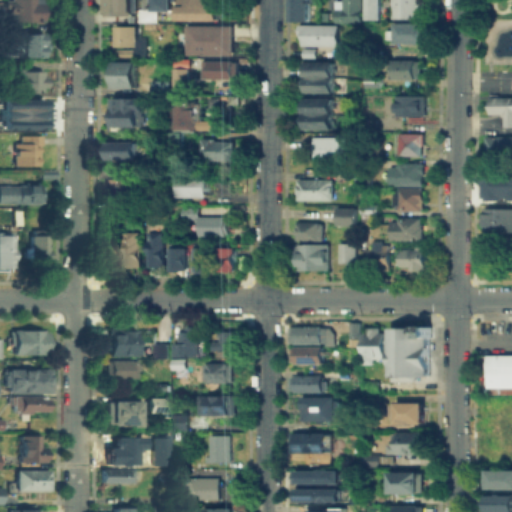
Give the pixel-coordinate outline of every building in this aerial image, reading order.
[(39,0),(39,21),(8,21),(8,0),(39,0)] [(103,12),(103,0),(130,0),(130,12),(103,12)] [(170,0),(170,11),(158,11),(158,20),(141,20),(141,0),(170,0)] [(175,16),(175,0),(213,0),(213,3),(216,3),(216,16),(175,16)] [(289,22),(289,0),(307,0),(307,22),(289,22)] [(341,0),(360,0),(360,21),(341,21),(341,0)] [(378,19),(378,0),(364,0),(364,19),(378,19)] [(421,0),(421,16),(392,16),(392,0),(421,0)] [(185,23),(232,22),(232,52),(185,53),(185,23)] [(427,23),(427,43),(392,43),(392,23),(427,23)] [(337,34),(337,46),(301,46),(301,34),(296,34),(296,24),(337,24),(337,34)] [(138,44),(110,44),(110,27),(138,27),(138,44)] [(18,57),(18,34),(40,34),(40,57),(18,57)] [(110,48),(138,48),(138,57),(110,57),(110,48)] [(300,57),(300,48),(313,48),(313,58),(300,57)] [(173,90),(173,60),(190,60),(189,90),(173,90)] [(387,61),(421,61),(421,78),(387,78),(387,61)] [(237,62),(236,78),(202,78),(202,62),(237,62)] [(138,63),(138,88),(110,87),(111,63),(138,63)] [(305,63),(331,63),(331,91),(305,90),(305,63)] [(43,72),(43,91),(15,91),(15,72),(43,72)] [(378,77),(378,86),(364,86),(364,77),(378,77)] [(149,94),(149,81),(170,81),(170,95),(149,94)] [(226,95),(208,96),(208,108),(227,108),(226,95)] [(511,95),(488,95),(488,113),(503,113),(503,124),(511,124),(511,95)] [(422,97),(422,116),(395,116),(395,96),(422,97)] [(0,113),(40,113),(40,98),(0,98),(0,113)] [(142,98),(142,125),(114,125),(114,98),(142,98)] [(332,100),(332,128),(304,128),(305,100),(332,100)] [(196,130),(174,130),(174,103),(202,103),(202,123),(196,123),(196,130)] [(0,127),(40,127),(40,113),(0,113),(0,127)] [(203,131),(203,121),(216,121),(216,131),(203,131)] [(31,164),(10,164),(10,141),(15,141),(16,133),(37,133),(37,145),(31,145),(31,164)] [(395,133),(421,133),(421,155),(395,155),(395,133)] [(486,136),(511,136),(511,157),(486,157),(486,136)] [(357,137),(357,160),(307,160),(307,137),(357,137)] [(203,141),(235,141),(235,159),(203,159),(203,141)] [(137,143),(136,157),(111,157),(111,143),(137,143)] [(388,185),(388,164),(423,164),(423,210),(394,210),(394,185),(388,185)] [(182,176),(210,177),(210,196),(182,195),(182,176)] [(109,196),(109,178),(135,178),(135,196),(109,196)] [(332,180),(332,200),(299,200),(299,180),(332,180)] [(0,184),(39,185),(39,203),(0,203),(0,184)] [(185,218),(185,207),(200,207),(200,218),(185,218)] [(355,208),(354,225),(337,225),(337,208),(355,208)] [(511,232),(482,232),(482,208),(511,208),(511,232)] [(201,237),(201,217),(226,217),(226,237),(201,237)] [(395,239),(390,238),(390,223),(395,223),(395,217),(422,217),(421,239),(395,239)] [(322,223),(322,239),(297,239),(297,223),(322,223)] [(124,230),(140,230),(139,266),(124,266),(124,230)] [(0,233),(9,234),(9,266),(0,266),(0,233)] [(164,233),(164,266),(149,266),(149,233),(164,233)] [(26,264),(27,234),(45,234),(45,264),(26,264)] [(511,237),(511,259),(501,259),(501,237),(511,237)] [(390,243),(389,269),(367,268),(367,243),(390,243)] [(294,244),(327,244),(327,270),(294,270),(294,244)] [(355,245),(355,263),(340,262),(340,245),(355,245)] [(196,248),(210,248),(210,270),(196,270),(196,248)] [(172,249),(185,249),(185,270),(172,270),(172,249)] [(233,249),(233,270),(221,270),(221,249),(233,249)] [(400,249),(422,249),(422,269),(400,268),(400,249)] [(349,323),(357,323),(356,339),(349,339),(349,323)] [(196,354),(170,354),(170,341),(175,341),(175,332),(183,332),(183,326),(196,326),(196,354)] [(390,377),(390,326),(429,327),(428,377),(390,377)] [(294,343),(294,327),(324,327),(324,343),(294,343)] [(132,328),(132,340),(138,340),(137,356),(107,356),(107,328),(132,328)] [(383,329),(383,361),(363,361),(363,328),(383,329)] [(8,354),(8,330),(45,330),(45,354),(8,354)] [(222,350),(213,350),(213,338),(222,338),(222,330),(237,330),(237,350),(222,350)] [(165,344),(165,358),(153,358),(153,344),(165,344)] [(291,364),(291,348),(322,348),(322,364),(291,364)] [(491,356),(511,356),(511,391),(491,391),(491,356)] [(184,368),(169,368),(169,357),(184,357),(184,368)] [(136,362),(136,378),(106,378),(106,362),(136,362)] [(232,364),(231,383),(203,383),(204,364),(232,364)] [(48,388),(48,392),(8,392),(8,388),(2,388),(2,369),(48,369),(48,388)] [(323,376),(323,392),(289,392),(289,376),(323,376)] [(362,382),(376,382),(376,390),(362,390),(362,382)] [(167,396),(166,411),(143,411),(143,396),(167,396)] [(235,396),(235,414),(199,413),(199,396),(235,396)] [(8,397),(42,397),(42,411),(8,411),(8,397)] [(301,398),(337,398),(337,421),(301,420),(301,398)] [(395,423),(395,402),(423,402),(423,423),(395,423)] [(104,403),(139,403),(139,424),(103,424),(104,403)] [(171,415),(185,415),(185,429),(171,429),(171,415)] [(153,445),(153,432),(170,432),(170,445),(153,445)] [(395,454),(395,432),(422,432),(421,454),(395,454)] [(331,435),(331,452),(290,452),(290,434),(331,435)] [(229,436),(229,461),(209,461),(209,436),(229,436)] [(18,437),(39,437),(39,448),(43,448),(43,460),(18,460),(18,437)] [(106,448),(144,448),(144,463),(106,463),(106,448)] [(363,466),(363,452),(379,452),(379,467),(363,466)] [(338,482),(294,482),(294,469),(338,469),(338,482)] [(511,487),(485,487),(485,469),(511,469),(511,487)] [(101,470),(130,470),(130,483),(101,482),(101,470)] [(14,471),(48,471),(48,490),(14,490),(14,471)] [(422,473),(422,491),(391,491),(391,473),(422,473)] [(170,499),(171,477),(219,477),(219,499),(170,499)] [(339,500),(294,500),(294,487),(339,487),(339,500)] [(511,494),(511,511),(489,511),(490,494),(511,494)] [(181,501),(181,511),(168,511),(168,501),(181,501)]
